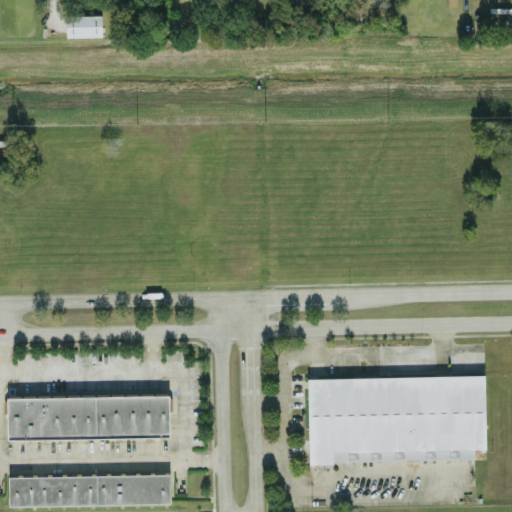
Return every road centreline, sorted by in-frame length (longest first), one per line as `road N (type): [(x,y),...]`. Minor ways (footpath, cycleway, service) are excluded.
road 1 (secondary): [(247,330),(511,322)]
road 2 (secondary): [(0,334),(247,330)]
road 3 (secondary): [(232,300),(0,304)]
road 4 (residential): [(232,300),(217,331),(221,511)]
road 5 (secondary): [(511,290),(329,297)]
